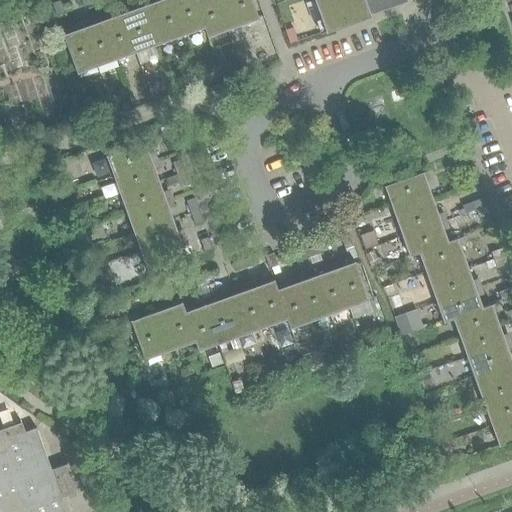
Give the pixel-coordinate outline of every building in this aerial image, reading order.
[(63,12),(62,10),(58,0),(50,4),(54,16),(63,12)] [(154,46),(184,35),(171,0),(156,0),(150,2),(157,22),(147,26),(154,46)] [(203,29),(192,0),(171,0),(184,35),(202,29),(203,29)] [(192,0),(203,29),(202,29),(206,38),(226,31),(219,11),(229,8),(226,0),(192,0)] [(226,0),(229,8),(219,11),(226,31),(257,20),(249,0),(226,0)] [(312,0),(324,32),(407,2),(405,0),(312,0)] [(131,9),(130,6),(118,10),(134,53),(154,46),(147,26),(157,22),(150,2),(131,9)] [(110,13),(111,16),(101,20),(115,60),(134,53),(118,10),(110,13)] [(88,24),(87,21),(80,24),(95,67),(115,60),(101,20),(88,24)] [(76,74),(95,67),(80,24),(72,27),(73,29),(61,34),(76,74)] [(164,145),(172,142),(169,132),(160,135),(164,145)] [(104,156),(112,176),(155,161),(152,153),(149,154),(144,142),(104,156)] [(455,156),(458,164),(470,160),(467,152),(455,156)] [(158,168),(155,161),(112,176),(119,196),(158,182),(154,170),(158,168)] [(183,172),(179,161),(171,163),(175,175),(183,172)] [(42,179),(39,169),(32,171),(36,181),(42,179)] [(175,175),(180,187),(188,184),(183,172),(175,175)] [(382,186),(390,207),(410,200),(413,210),(433,203),(425,181),(429,179),(426,172),(422,173),(422,172),(382,186)] [(51,178),(36,183),(41,198),(56,192),(51,178)] [(162,192),(158,182),(119,196),(126,215),(169,199),(166,191),(162,192)] [(50,213),(64,209),(65,209),(61,194),(60,194),(46,198),(50,213)] [(471,202),(474,210),(486,206),(483,198),(471,202)] [(172,207),(169,199),(126,215),(132,234),(172,220),(168,208),(172,207)] [(197,211),(193,199),(185,202),(189,213),(197,211)] [(390,207),(400,237),(444,222),(441,213),(437,215),(433,203),(413,210),(410,200),(390,207)] [(474,210),(477,219),(489,214),(486,206),(474,210)] [(189,213),(193,225),(201,222),(197,211),(189,213)] [(176,231),(172,220),(132,234),(139,253),(183,238),(180,230),(176,231)] [(447,229),(444,222),(400,237),(408,257),(417,253),(447,242),(447,241),(443,230),(447,229)] [(372,231),(359,236),(364,248),(376,244),(372,231)] [(352,247),(348,235),(340,238),(344,250),(352,247)] [(185,245),(183,238),(139,253),(146,273),(186,259),(182,247),(185,245)] [(203,253),(211,250),(207,238),(199,240),(203,253)] [(456,238),(447,241),(447,242),(417,253),(424,273),(444,266),(448,276),(468,269),(460,247),(463,245),(460,238),(457,239),(456,238)] [(308,258),(320,254),(317,246),(305,250),(308,258)] [(504,256),(501,248),(489,252),(492,261),(504,256)] [(305,250),(293,254),(296,263),(308,258),(305,250)] [(364,255),(368,263),(377,259),(373,251),(364,255)] [(264,256),(264,257),(268,268),(276,265),(272,253),(264,256)] [(246,268),(258,264),(255,255),(243,260),(246,268)] [(507,265),(504,256),(492,261),(495,269),(507,265)] [(243,260),(231,264),(233,272),(246,268),(243,260)] [(340,262),(332,265),(347,308),(368,301),(353,261),(341,266),(340,262)] [(325,271),(313,276),(328,316),(347,308),(332,265),(324,268),(325,271)] [(424,273),(435,303),(478,288),(475,279),(472,281),(468,269),(448,276),(444,266),(424,273)] [(201,284),(213,280),(210,271),(198,276),(201,284)] [(198,276),(185,280),(188,288),(201,284),(198,276)] [(301,276),(294,279),(309,322),(328,316),(313,276),(303,280),(301,276)] [(290,329),(309,322),(294,279),(286,282),(287,285),(276,289),(275,289),(287,319),(287,320),(290,329)] [(33,280),(13,292),(23,308),(43,296),(33,280)] [(259,281),(250,284),(266,327),(287,320),(287,319),(275,289),(276,289),(272,280),(260,284),(259,281)] [(235,338),(266,327),(250,284),(243,286),(244,290),(233,294),(240,315),(229,319),(235,338)] [(166,287),(154,291),(157,300),(169,295),(166,287)] [(481,295),(478,288),(435,303),(442,323),(451,319),(482,308),(481,307),(477,296),(481,295)] [(508,288),(487,295),(489,304),(511,296),(508,288)] [(209,298),(201,301),(216,345),(235,338),(229,319),(240,315),(233,294),(211,302),(209,298)] [(125,295),(124,295),(117,298),(121,310),(129,307),(125,295)] [(156,334),(163,353),(195,342),(183,312),(184,312),(181,302),(179,303),(178,299),(170,302),(172,305),(159,310),(167,330),(156,334)] [(198,351),(216,345),(201,301),(194,304),(195,308),(184,312),(183,312),(195,342),(198,351)] [(451,319),(458,339),(498,324),(494,313),(497,312),(495,304),(491,305),(491,304),(481,307),(482,308),(451,319)] [(156,334),(167,330),(159,310),(138,318),(136,314),(129,317),(130,320),(129,321),(143,360),(163,353),(156,334)] [(394,317),(401,336),(412,332),(404,313),(394,317)] [(66,317),(60,323),(66,330),(72,323),(66,317)] [(502,335),(498,324),(458,339),(465,358),(509,343),(506,334),(502,335)] [(511,350),(509,343),(465,358),(472,377),(492,370),(497,381),(511,375),(511,363),(508,351),(511,350)] [(472,377),(483,408),(511,397),(511,375),(497,381),(492,370),(472,377)] [(428,373),(419,376),(423,386),(432,383),(428,373)] [(243,391),(239,380),(231,382),(234,393),(243,391)] [(511,397),(483,408),(490,427),(511,418),(511,397)] [(511,418),(490,427),(497,447),(511,441),(511,418)] [(0,511),(65,511),(60,496),(81,489),(82,491),(83,491),(67,462),(65,463),(66,464),(50,470),(35,428),(24,432),(20,423),(0,429),(0,511)]
